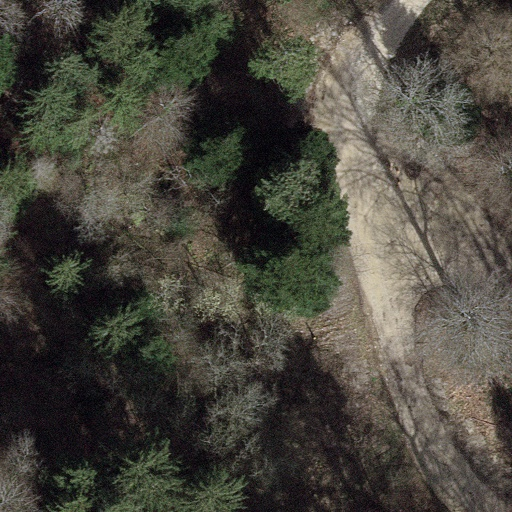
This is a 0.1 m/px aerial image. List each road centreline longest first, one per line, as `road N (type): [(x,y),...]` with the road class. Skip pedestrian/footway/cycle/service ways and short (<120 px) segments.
road 1 (track): [(511,286),(373,237),(339,135),(339,91),(352,51),(396,0)]
road 2 (track): [(489,511),(456,484),(435,450),(373,237)]
